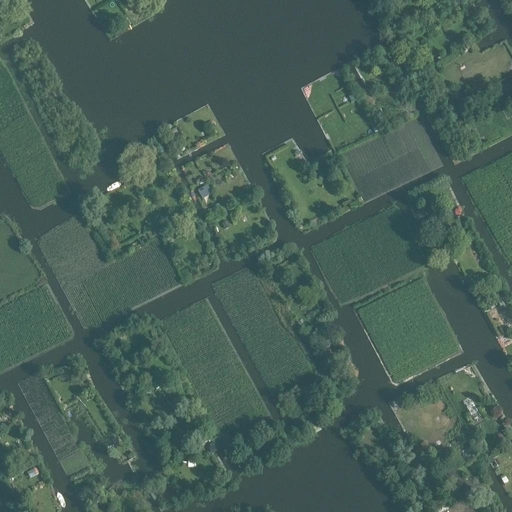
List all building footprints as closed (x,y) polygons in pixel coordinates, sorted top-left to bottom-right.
[(460,67),(463,75),(473,71),(469,63),(460,67)] [(203,200),(213,195),(207,186),(198,192),(203,200)] [(225,231),(231,228),(228,222),(222,225),(225,231)] [(326,349),(333,345),(328,337),(321,341),(326,349)] [(170,383),(163,387),(167,396),(174,393),(170,383)] [(509,483),(505,476),(500,478),(504,486),(509,483)]
